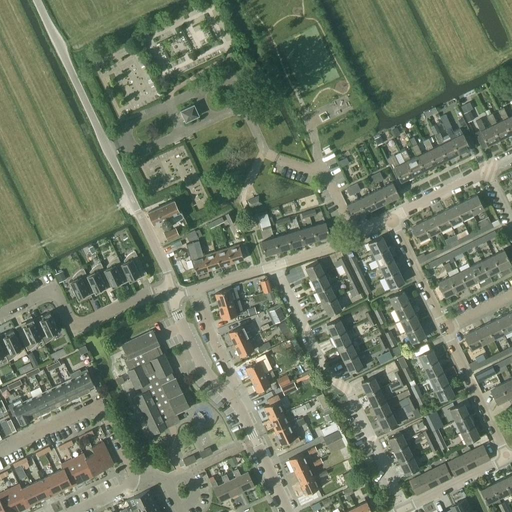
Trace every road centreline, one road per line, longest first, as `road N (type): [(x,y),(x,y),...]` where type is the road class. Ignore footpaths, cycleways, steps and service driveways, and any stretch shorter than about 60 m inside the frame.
road 1 (unclassified): [(170,288),(36,0)]
road 2 (residential): [(405,509),(276,265)]
road 3 (residential): [(0,317),(55,290),(76,327),(170,288)]
road 4 (residential): [(132,477),(100,406),(0,450)]
road 5 (residential): [(508,459),(445,328)]
road 6 (residential): [(287,511),(224,392)]
road 7 (residential): [(276,265),(391,218)]
road 8 (residential): [(445,328),(391,218)]
